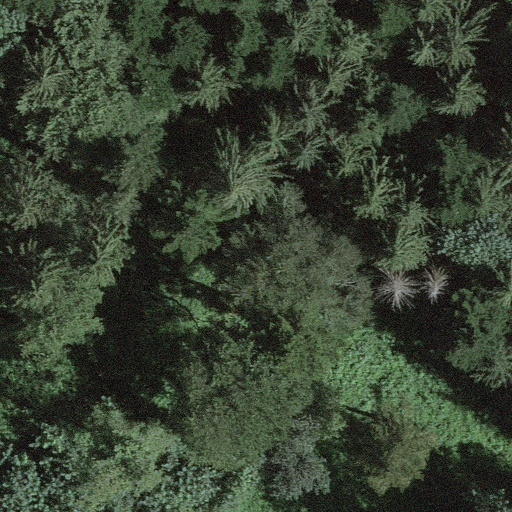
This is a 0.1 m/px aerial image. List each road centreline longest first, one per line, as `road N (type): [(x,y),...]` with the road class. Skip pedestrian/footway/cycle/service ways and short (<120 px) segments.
road 1 (track): [(193,0),(285,140),(364,239),(511,376)]
road 2 (track): [(378,0),(511,146)]
